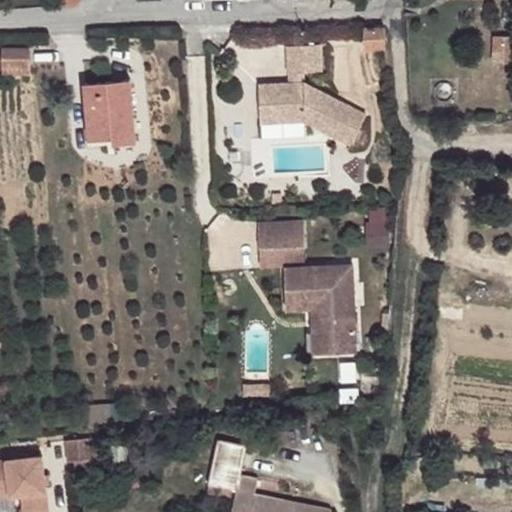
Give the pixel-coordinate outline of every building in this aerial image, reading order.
[(385,28),(365,28),(365,47),(385,47),(385,28)] [(511,36),(509,37),(509,51),(494,51),(494,62),(511,62),(511,36)] [(495,36),(494,51),(509,51),(509,37),(495,36)] [(320,45),(287,46),(289,73),(304,72),(321,72),(320,45)] [(29,48),(4,48),(4,74),(29,74),(29,48)] [(304,72),(289,73),(289,83),(304,82),(304,72)] [(114,144),(136,142),(130,79),(85,83),(90,139),(114,137),(114,144)] [(304,82),(289,83),(259,84),(260,113),(278,112),(278,122),(306,121),(351,144),(366,114),(304,82)] [(278,122),(278,112),(260,113),(261,123),(278,122)] [(282,193),(273,193),(273,202),(282,202),(282,193)] [(388,247),(387,207),(366,208),(366,247),(388,247)] [(260,222),(261,246),(305,244),(304,220),(260,222)] [(261,267),(286,266),(305,265),(305,244),(261,246),(261,267)] [(305,265),(286,266),(288,309),(313,308),(314,351),(355,349),(352,264),(305,265)] [(246,383),(246,395),(271,395),(271,383),(246,383)] [(125,403),(90,405),(91,422),(126,419),(125,403)] [(95,458),(93,437),(66,440),(69,461),(75,461),(95,458)] [(245,444),(217,438),(206,490),(234,496),(230,511),(329,511),(331,509),(253,493),(256,477),(239,474),(245,444)] [(48,511),(42,457),(0,462),(0,484),(9,484),(10,498),(22,496),(24,511),(48,511)] [(103,468),(102,458),(95,458),(75,461),(76,471),(103,468)] [(0,499),(10,498),(9,484),(0,484),(0,499)]
